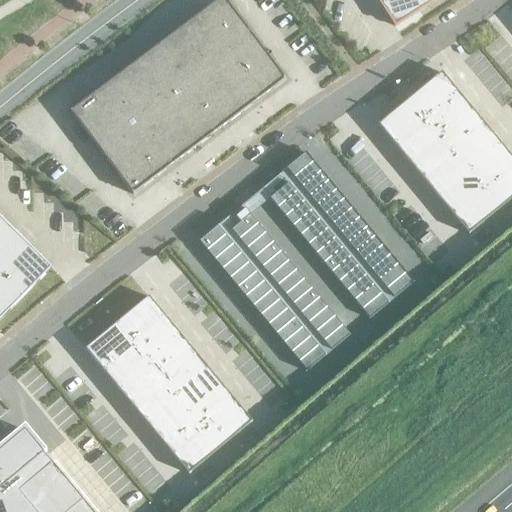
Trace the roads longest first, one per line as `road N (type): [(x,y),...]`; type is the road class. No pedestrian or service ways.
road 1 (residential): [(482,0),(28,338),(0,367)]
road 2 (unclassified): [(0,107),(140,0)]
